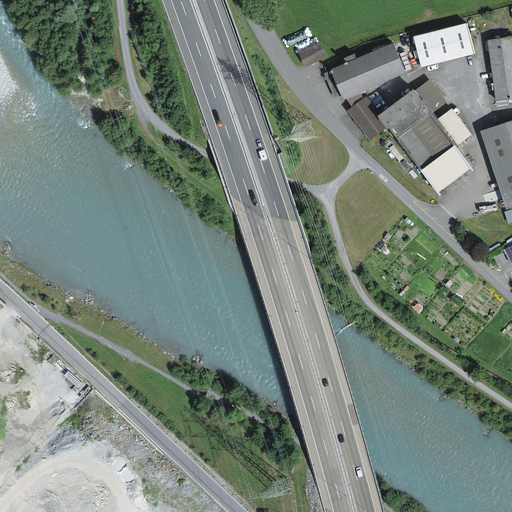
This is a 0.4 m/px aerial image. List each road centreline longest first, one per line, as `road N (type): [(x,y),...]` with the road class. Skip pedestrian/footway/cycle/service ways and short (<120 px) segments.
road 1 (motorway): [(180,0),(285,311),(342,511)]
road 2 (motorway): [(366,511),(206,0)]
road 3 (residential): [(511,296),(302,98),(247,0)]
road 4 (tertiary): [(0,288),(237,511)]
road 5 (track): [(326,193),(213,155),(165,129),(135,92),(119,0)]
road 6 (track): [(326,193),(363,292),(409,335),(511,400)]
road 7 (track): [(135,92),(145,132),(215,185)]
